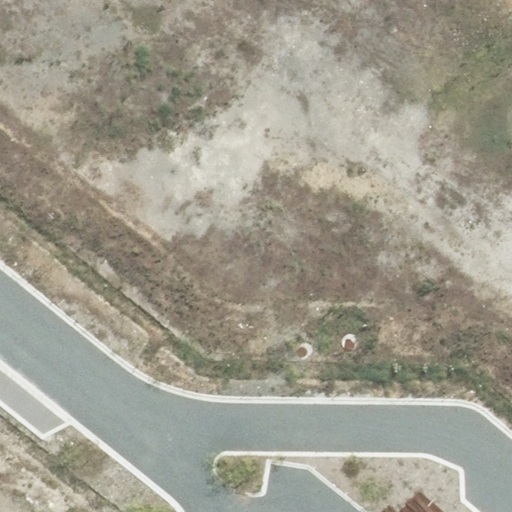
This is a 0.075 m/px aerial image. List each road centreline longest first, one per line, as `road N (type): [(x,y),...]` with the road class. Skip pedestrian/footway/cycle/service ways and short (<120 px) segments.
road 1 (unclassified): [(419,411),(148,414)]
road 2 (unclassified): [(0,297),(148,414)]
road 3 (unclassified): [(148,414),(257,511)]
